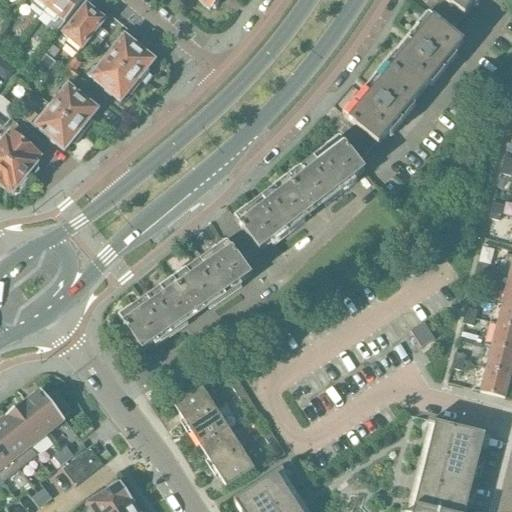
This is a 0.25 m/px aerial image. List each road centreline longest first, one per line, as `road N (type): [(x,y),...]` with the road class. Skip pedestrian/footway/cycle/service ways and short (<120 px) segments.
road 1 (secondary): [(308,0),(231,95),(112,195)]
road 2 (residential): [(207,170),(253,159),(333,72),(381,0)]
road 3 (residential): [(190,511),(52,313)]
road 4 (secondary): [(207,170),(294,84),(356,0)]
road 5 (secondary): [(64,303),(207,170)]
road 6 (residential): [(219,74),(114,166),(112,195)]
